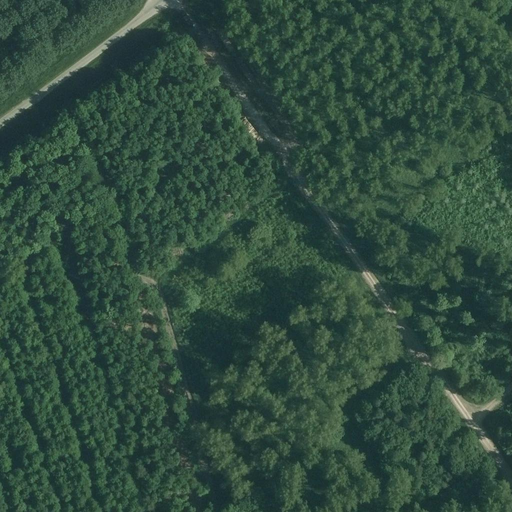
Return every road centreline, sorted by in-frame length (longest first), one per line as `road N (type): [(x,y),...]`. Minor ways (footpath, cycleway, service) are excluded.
road 1 (track): [(170,0),(511,484)]
road 2 (track): [(215,511),(159,308),(133,268),(104,173),(39,95)]
road 3 (unclassified): [(0,122),(166,0)]
